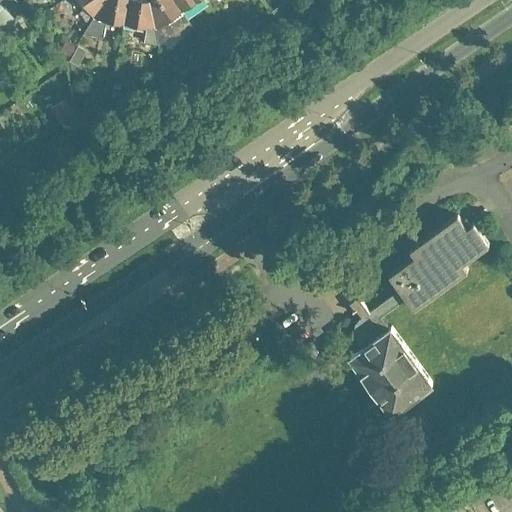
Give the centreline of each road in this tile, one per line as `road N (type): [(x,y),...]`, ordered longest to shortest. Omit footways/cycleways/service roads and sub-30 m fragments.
road 1 (secondary): [(0,372),(511,16)]
road 2 (secondary): [(480,0),(0,325)]
